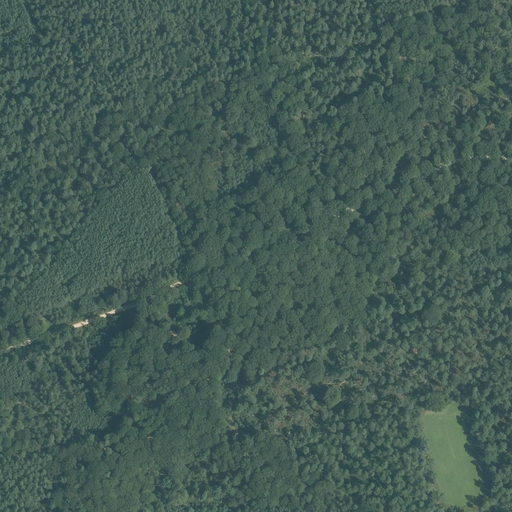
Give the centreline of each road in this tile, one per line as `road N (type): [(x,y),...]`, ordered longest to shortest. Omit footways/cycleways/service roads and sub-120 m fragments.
road 1 (track): [(511,160),(447,164),(125,308),(0,354)]
road 2 (track): [(133,128),(239,75),(483,0)]
road 3 (track): [(197,275),(123,107),(42,45),(22,0)]
